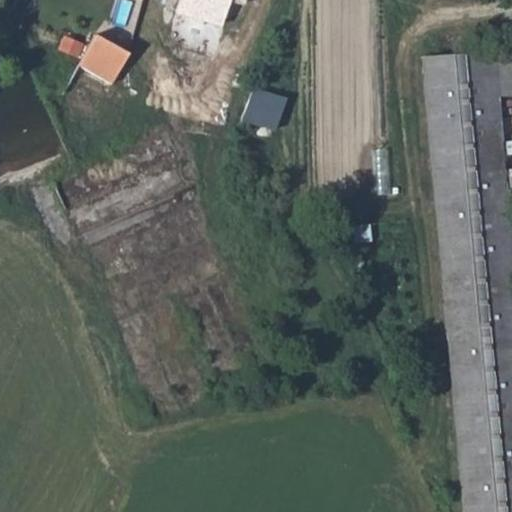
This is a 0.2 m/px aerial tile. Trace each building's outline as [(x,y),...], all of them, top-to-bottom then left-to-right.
[(245,0),(165,0),(162,14),(219,33),(223,17),(242,21),(245,0)] [(85,42),(115,58),(131,29),(127,26),(114,20),(99,13),(85,42)] [(99,89),(115,58),(85,42),(68,74),(99,89)] [(511,53),(426,59),(464,511),(511,511),(511,240),(499,87),(511,85),(511,53)] [(86,216),(201,163),(173,103),(56,154),(86,216)]
